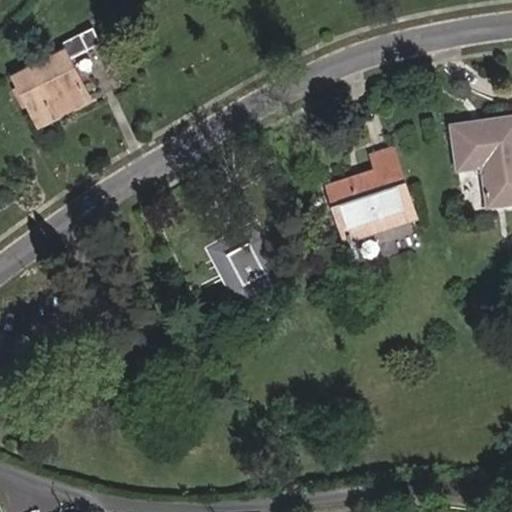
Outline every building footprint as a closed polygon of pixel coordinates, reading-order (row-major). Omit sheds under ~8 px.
[(80,34),(62,44),(65,50),(70,59),(87,50),(101,44),(93,28),(80,34)] [(65,50),(14,77),(37,124),(89,98),(70,59),(65,50)] [(511,203),(511,115),(451,128),(459,171),(484,166),(491,207),(511,203)] [(410,234),(394,159),(366,165),(370,182),(323,192),(335,251),(410,234)] [(246,234),(213,250),(234,291),(267,275),(246,234)]
